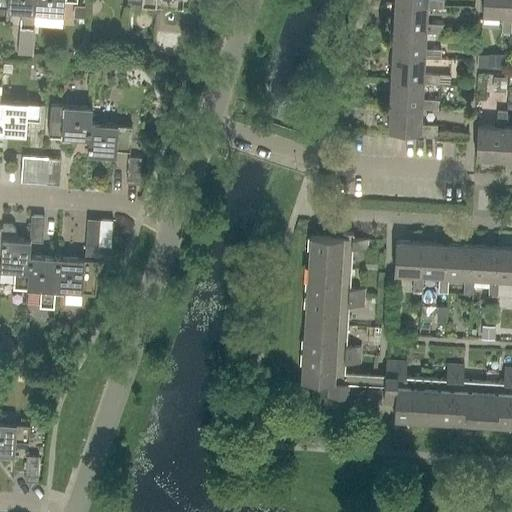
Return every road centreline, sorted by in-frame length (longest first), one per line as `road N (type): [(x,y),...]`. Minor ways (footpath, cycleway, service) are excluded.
road 1 (residential): [(74,511),(170,227)]
road 2 (residential): [(458,173),(329,162),(210,123)]
road 3 (residential): [(170,227),(102,198),(0,196)]
road 4 (residential): [(210,123),(252,0)]
